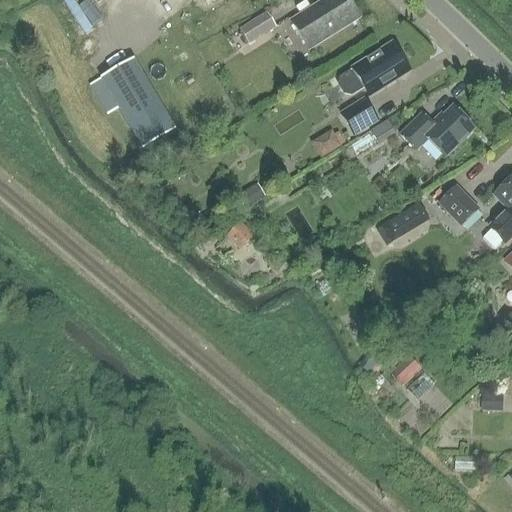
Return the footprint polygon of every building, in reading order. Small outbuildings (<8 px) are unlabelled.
[(308,51),(358,19),(346,0),(327,0),(291,23),(308,51)] [(266,15),(238,32),(248,47),(276,30),(266,15)] [(369,98),(409,73),(392,45),(352,70),(352,71),(340,79),(338,87),(343,97),(352,98),(364,90),(369,98)] [(174,132),(133,62),(90,87),(109,118),(118,113),(141,152),(174,132)] [(353,138),(377,123),(363,101),(340,116),(353,138)] [(474,131),(452,108),(435,124),(433,122),(430,125),(421,115),(399,137),(415,153),(427,141),(445,160),(474,131)] [(378,146),(397,134),(389,121),(370,134),(378,146)] [(490,232),(482,240),(493,252),(501,244),(502,246),(511,236),(511,177),(495,194),(506,206),(484,227),(490,232)] [(162,179),(152,186),(157,194),(168,186),(162,179)] [(257,186),(246,192),(254,205),(265,199),(257,186)] [(460,228),(478,211),(455,188),(438,205),(460,228)] [(397,220),(382,230),(390,244),(405,234),(397,220)] [(240,223),(226,239),(240,252),(254,237),(240,223)] [(370,351),(359,368),(369,375),(381,357),(370,351)] [(409,359),(390,375),(397,383),(401,388),(420,371),(409,359)] [(388,372),(381,378),(391,389),(397,383),(390,375),(388,372)] [(501,396),(480,396),(480,413),(501,413),(501,396)] [(455,459),(454,470),(474,471),(475,460),(455,459)]
